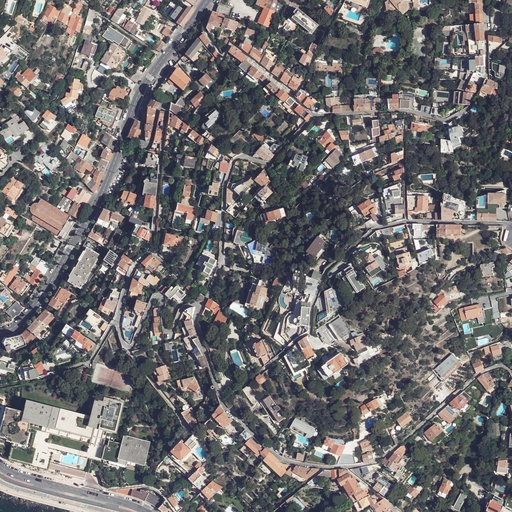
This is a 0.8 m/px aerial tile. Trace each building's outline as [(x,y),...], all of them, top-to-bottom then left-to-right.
[(258,0),(257,4),(265,8),(268,0),(258,0)] [(275,12),(279,1),(277,0),(268,0),(265,8),(275,12)] [(359,5),(368,8),(370,0),(369,0),(348,0),(348,1),(352,3),(359,5)] [(403,15),(409,10),(408,3),(405,0),(388,0),(386,2),(388,13),(400,12),(403,15)] [(78,33),(81,24),(83,18),(77,16),(81,7),(77,1),(76,4),(71,17),(68,26),(67,25),(67,26),(68,27),(66,32),(72,35),(74,30),(78,33)] [(475,3),(476,11),(476,15),(483,14),(483,11),(482,3),(475,3)] [(219,4),(216,12),(219,13),(226,15),(229,16),(231,8),(219,4)] [(49,5),(44,14),(54,20),(55,19),(53,18),(54,17),(57,18),(60,11),(52,7),(49,5)] [(111,20),(117,24),(121,18),(123,13),(126,9),(120,6),(118,9),(111,20)] [(324,9),(330,16),(331,16),(334,11),(327,6),(324,9)] [(61,12),(67,16),(70,11),(64,7),(61,12)] [(143,7),(136,22),(137,22),(141,24),(143,25),(143,26),(148,16),(151,11),(145,8),(144,7),(143,7)] [(188,7),(177,23),(180,25),(179,25),(182,27),(190,17),(195,10),(192,8),(192,9),(188,7)] [(259,22),(269,27),(275,12),(265,8),(259,22)] [(91,10),(89,9),(86,20),(90,21),(91,22),(92,22),(94,16),(95,12),(91,10)] [(296,9),(293,13),(295,14),(293,16),(291,18),(294,21),(309,33),(311,32),(312,33),(318,25),(296,9)] [(67,16),(61,12),(57,19),(65,24),(68,17),(67,16)] [(44,14),(43,13),(39,20),(42,22),(42,21),(50,26),(54,20),(44,14)] [(211,15),(208,23),(212,25),(221,28),(225,19),(217,17),(211,15)] [(238,22),(225,18),(225,19),(221,28),(224,28),(234,32),(238,22)] [(129,21),(124,29),(129,32),(131,33),(135,36),(138,38),(144,29),(143,29),(142,28),(142,27),(143,26),(143,25),(141,24),(137,22),(136,22),(135,21),(133,24),(129,21)] [(358,28),(346,24),(345,29),(357,33),(358,28)] [(92,27),(85,25),(82,33),(81,38),(76,53),(90,60),(92,56),(91,55),(93,49),(95,50),(97,46),(91,43),(93,37),(89,35),(92,27)] [(109,26),(102,36),(108,40),(109,40),(112,42),(113,41),(126,50),(132,42),(109,26)] [(440,32),(438,34),(442,36),(445,29),(450,29),(450,26),(443,26),(441,29),(440,32)] [(169,39),(173,34),(168,30),(164,35),(169,39)] [(468,39),(472,39),(472,34),(475,34),(475,31),(466,31),(468,39)] [(484,31),(475,31),(475,34),(476,39),(476,42),(485,42),(484,31)] [(40,40),(50,45),(54,38),(44,33),(40,40)] [(206,46),(209,43),(204,34),(199,37),(206,46)] [(190,59),(191,59),(195,54),(203,44),(197,38),(185,54),(186,56),(190,59)] [(217,47),(222,54),(222,55),(223,54),(230,40),(227,38),(223,46),(221,44),(217,47)] [(244,41),(243,44),(240,43),(239,47),(247,53),(251,46),(244,41)] [(313,43),(309,49),(310,49),(315,52),(318,46),(313,43)] [(121,51),(109,44),(108,47),(106,46),(100,57),(103,59),(101,61),(99,64),(106,69),(108,66),(111,67),(114,63),(116,59),(118,56),(121,51)] [(0,45),(0,62),(7,56),(7,55),(13,50),(5,45),(2,48),(0,45)] [(489,46),(488,45),(488,54),(496,55),(497,47),(489,46)] [(231,46),(228,52),(234,57),(242,63),(246,57),(231,46)] [(251,52),(260,59),(263,53),(258,51),(252,48),(251,52)] [(157,55),(149,50),(146,56),(153,60),(157,55)] [(251,52),(249,55),(254,59),(255,60),(259,62),(260,59),(251,52)] [(267,52),(265,56),(274,64),(277,58),(275,56),(273,58),(267,52)] [(300,62),(307,67),(312,59),(305,54),(300,62)] [(7,56),(0,62),(0,64),(0,65),(9,57),(7,56)] [(265,56),(261,64),(266,68),(267,69),(270,71),(273,64),(274,64),(265,56)] [(234,57),(231,60),(239,65),(242,63),(234,57)] [(242,67),(246,71),(251,66),(247,62),(246,57),(242,63),(239,65),(237,68),(239,70),(242,67)] [(483,67),(483,57),(476,57),(475,57),(475,60),(476,67),(478,67),(483,67)] [(501,61),(489,58),(489,75),(491,75),(492,80),(498,81),(498,78),(503,79),(505,66),(501,65),(501,61)] [(315,65),(314,71),(322,71),(323,67),(323,66),(323,65),(321,65),(321,63),(319,63),(318,64),(316,64),(315,65)] [(275,66),(271,72),(280,79),(281,79),(284,73),(286,69),(280,65),(278,68),(275,66)] [(253,67),(245,77),(246,78),(247,80),(245,82),(247,83),(248,84),(250,85),(251,83),(253,84),(257,89),(261,85),(264,83),(268,79),(253,67)] [(36,75),(28,68),(21,75),(29,83),(33,79),(36,75)] [(177,68),(169,78),(170,79),(174,83),(182,90),(183,90),(189,82),(190,80),(179,70),(177,68)] [(143,73),(137,69),(130,79),(136,83),(137,83),(142,75),(143,73)] [(286,85),(290,77),(292,78),(292,77),(293,76),(292,75),(293,73),(291,72),(291,73),(286,69),(284,73),(281,79),(280,79),(280,80),(284,83),(286,85)] [(19,73),(18,73),(15,76),(19,81),(25,87),(29,83),(21,75),(19,73)] [(212,80),(206,74),(198,81),(199,81),(200,82),(205,87),(212,80)] [(292,78),(291,80),(288,86),(295,92),(296,91),(298,86),(299,85),(301,80),(293,76),(292,77),(292,78)] [(267,94),(271,91),(274,94),(279,89),(268,79),(264,83),(266,86),(262,89),(267,94)] [(68,108),(74,104),(74,103),(74,99),(77,100),(78,96),(77,96),(77,94),(79,84),(79,80),(73,80),(73,84),(71,84),(68,86),(71,90),(71,91),(70,95),(66,94),(65,99),(62,101),(65,104),(62,106),(63,108),(68,108)] [(497,83),(490,81),(486,80),(485,80),(483,85),(493,88),(496,88),(497,89),(497,83)] [(180,93),(182,95),(192,84),(189,82),(183,90),(182,90),(180,93)] [(470,82),(466,90),(466,91),(475,93),(478,86),(470,82)] [(15,84),(9,90),(16,97),(22,90),(15,84)] [(497,98),(497,93),(492,91),(493,88),(483,85),(480,91),(478,96),(482,98),(486,99),(488,94),(491,95),(490,98),(493,99),(497,98)] [(117,88),(116,90),(115,90),(114,91),(113,91),(112,92),(110,98),(109,99),(116,102),(117,99),(123,101),(124,98),(126,93),(119,90),(120,89),(117,88)] [(22,90),(16,97),(19,100),(25,93),(22,90)] [(282,105),(289,97),(280,90),(275,95),(282,101),(280,103),(282,105)] [(307,99),(311,97),(300,90),(299,92),(301,93),(307,99)] [(205,101),(206,100),(200,92),(199,93),(195,97),(200,103),(200,102),(201,104),(205,101)] [(325,93),(327,108),(333,108),(341,107),(341,106),(341,92),(325,93)] [(453,103),(469,105),(475,94),(466,93),(454,92),(453,103)] [(301,93),(297,99),(303,104),(307,99),(301,93)] [(400,109),(409,109),(414,110),(414,108),(414,106),(416,95),(406,93),(406,96),(404,96),(404,94),(400,94),(399,100),(401,100),(400,109)] [(151,100),(160,103),(162,102),(163,98),(154,95),(151,100)] [(384,100),(384,104),(387,104),(387,105),(388,105),(389,110),(399,109),(399,95),(393,95),(393,100),(384,100)] [(354,106),(354,109),(351,109),(353,112),(364,111),(365,105),(364,106),(363,100),(362,100),(360,100),(360,96),(355,96),(355,101),(355,105),(354,106)] [(200,103),(195,97),(190,102),(196,109),(199,106),(197,104),(199,103),(201,105),(201,104),(200,102),(200,103)] [(295,109),(291,106),(294,102),(289,97),(282,105),(288,109),(286,111),(290,114),(294,110),(295,109)] [(180,99),(175,105),(182,107),(184,108),(186,102),(180,99)] [(303,104),(307,108),(313,104),(307,99),(303,104)] [(368,99),(365,99),(365,100),(365,105),(364,111),(372,111),(372,110),(374,109),(374,111),(379,110),(379,103),(379,102),(379,100),(379,99),(375,99),(374,100),(370,100),(368,99)] [(112,104),(102,100),(100,105),(110,109),(112,104)] [(148,106),(156,109),(157,106),(158,105),(159,104),(159,103),(160,103),(151,100),(148,106)] [(169,110),(177,115),(178,113),(180,110),(182,107),(175,105),(170,103),(169,110)] [(110,109),(100,105),(95,119),(104,122),(111,125),(112,123),(116,111),(110,109)] [(304,119),(305,118),(307,121),(310,117),(309,114),(298,105),(295,109),(294,110),(304,119)] [(146,124),(152,125),(156,109),(148,106),(146,124)] [(42,117),(45,119),(40,125),(45,129),(47,128),(50,131),(56,123),(53,121),(56,117),(54,115),(53,115),(47,110),(42,117)] [(32,115),(29,118),(33,123),(40,115),(35,111),(32,115)] [(103,124),(111,130),(118,112),(116,111),(112,123),(113,123),(112,127),(110,127),(111,125),(104,122),(103,124)] [(178,132),(179,129),(170,126),(172,114),(169,111),(167,126),(169,128),(178,132)] [(208,123),(204,127),(208,131),(222,119),(216,113),(207,121),(208,123)] [(170,126),(179,129),(180,128),(182,122),(172,114),(170,126)] [(300,118),(296,122),(298,126),(294,129),(297,132),(299,129),(303,125),(300,118)] [(480,130),(484,126),(480,121),(478,122),(476,118),(474,119),(476,124),(480,130)] [(4,139),(10,135),(13,133),(16,136),(22,131),(27,128),(23,122),(18,126),(14,119),(6,124),(8,127),(0,133),(4,139)] [(104,122),(95,119),(93,124),(99,127),(101,129),(103,124),(104,122)] [(140,131),(141,123),(135,120),(132,127),(140,131)] [(192,130),(184,123),(181,129),(180,132),(188,136),(192,130)] [(413,123),(411,131),(424,133),(426,127),(426,126),(413,123)] [(76,130),(68,124),(67,126),(62,134),(70,139),(76,130)] [(384,132),(390,131),(391,134),(392,134),(392,133),(392,132),(392,127),(392,125),(388,125),(388,124),(383,125),(383,127),(381,127),(383,133),(384,132)] [(101,129),(99,127),(93,141),(95,142),(97,144),(103,130),(101,129)] [(132,127),(127,137),(130,138),(139,142),(140,131),(132,127)] [(373,129),(372,129),(373,140),(369,141),(369,145),(379,142),(379,141),(379,137),(379,129),(379,127),(379,128),(373,129)] [(454,128),(449,131),(450,138),(451,142),(451,143),(452,146),(453,148),(460,145),(458,137),(455,128),(454,128)] [(395,133),(395,138),(403,135),(403,136),(404,136),(404,129),(397,130),(395,131),(395,133)] [(200,146),(203,138),(192,130),(188,136),(196,143),(196,142),(200,146)] [(24,134),(22,131),(16,136),(13,133),(10,135),(11,137),(15,141),(24,134)] [(342,140),(349,139),(348,131),(339,131),(341,136),(341,137),(342,140)] [(114,137),(106,132),(101,142),(106,145),(113,150),(117,140),(114,137)] [(322,144),(327,149),(332,143),(335,141),(328,132),(322,139),(319,142),(322,144)] [(297,139),(302,143),(307,138),(302,133),(297,139)] [(90,139),(83,134),(78,143),(86,148),(89,142),(90,139)] [(403,136),(403,135),(395,138),(392,139),(391,139),(390,140),(392,145),(403,142),(403,141),(403,136)] [(441,151),(453,152),(453,148),(452,146),(449,146),(449,144),(451,143),(451,142),(442,140),(441,151)] [(54,147),(48,141),(44,144),(50,150),(54,147)] [(64,142),(57,151),(65,160),(68,156),(69,155),(65,153),(64,151),(68,145),(64,142)] [(327,149),(322,144),(319,142),(318,143),(317,144),(320,147),(325,152),(328,149),(327,149)] [(52,172),(58,166),(56,163),(59,161),(53,153),(49,157),(46,154),(50,150),(44,144),(44,143),(39,148),(42,152),(37,156),(35,154),(33,160),(36,164),(39,162),(42,165),(44,163),(52,172)] [(111,153),(113,150),(106,145),(104,150),(111,153)] [(208,150),(216,157),(219,151),(211,145),(208,150)] [(263,145),(256,153),(259,156),(264,160),(271,153),(263,145)] [(101,157),(110,161),(113,154),(111,153),(104,150),(104,149),(101,157)] [(227,154),(232,158),(236,155),(229,149),(227,154)] [(329,164),(334,169),(345,159),(336,149),(326,160),(329,164)] [(359,155),(362,163),(375,158),(372,149),(359,155)] [(392,164),(404,159),(404,150),(391,155),(392,162),(392,164)] [(153,166),(156,166),(156,164),(157,164),(158,159),(157,158),(158,153),(156,152),(149,151),(148,154),(147,154),(147,159),(146,159),(145,163),(145,164),(148,168),(148,167),(153,168),(153,166)] [(305,166),(303,172),(299,170),(298,173),(302,175),(303,173),(304,174),(310,167),(312,162),(313,159),(314,157),(308,152),(306,156),(308,157),(306,161),(307,162),(307,163),(308,164),(307,164),(307,165),(306,166),(305,166)] [(74,155),(71,153),(69,156),(68,156),(65,160),(68,163),(72,158),(74,155)] [(264,161),(267,161),(268,161),(269,161),(274,156),(271,153),(264,160),(264,161)] [(307,162),(306,161),(308,157),(306,156),(303,155),(302,157),(296,155),(293,161),(295,162),(294,165),(298,167),(299,164),(301,165),(299,170),(303,172),(305,166),(306,166),(307,165),(307,164),(308,164),(307,163),(307,162)] [(355,166),(362,163),(359,155),(352,158),(355,166)] [(183,166),(194,168),(196,161),(196,160),(186,158),(185,158),(185,159),(183,166)] [(230,164),(204,158),(202,166),(206,167),(206,170),(209,170),(206,178),(213,179),(213,183),(219,184),(220,174),(226,176),(230,164)] [(88,164),(82,160),(79,164),(76,169),(82,173),(84,170),(88,164)] [(267,171),(271,178),(280,169),(274,163),(270,167),(267,170),(267,171)] [(398,180),(404,178),(404,169),(401,170),(395,172),(398,180)] [(103,174),(96,170),(93,175),(95,176),(93,179),(98,184),(103,174)] [(264,170),(261,173),(258,175),(257,178),(254,180),(261,186),(263,188),(265,186),(270,181),(264,170)] [(155,171),(155,174),(151,174),(150,181),(148,181),(145,183),(143,195),(146,195),(155,196),(157,180),(157,179),(157,178),(158,172),(155,171)] [(89,176),(84,182),(93,192),(94,193),(98,184),(93,179),(89,176)] [(23,184),(11,177),(8,182),(9,183),(8,185),(6,184),(2,192),(9,197),(11,198),(18,188),(20,189),(23,184)] [(240,196),(254,180),(252,178),(251,177),(248,181),(244,183),(239,185),(237,186),(233,190),(237,193),(240,196)] [(189,196),(192,180),(186,179),(183,195),(186,195),(185,202),(190,204),(191,197),(189,196)] [(217,196),(219,184),(213,183),(210,182),(208,194),(217,196)] [(226,203),(233,203),(236,200),(236,197),(236,194),(233,194),(233,190),(234,184),(229,182),(227,187),(226,203)] [(272,193),(265,186),(263,188),(259,193),(258,194),(259,195),(258,196),(264,201),(272,193)] [(20,189),(18,188),(11,198),(13,199),(14,199),(20,189)] [(67,196),(72,200),(76,194),(77,191),(72,188),(69,194),(67,196)] [(91,196),(82,189),(79,196),(87,201),(91,196)] [(506,189),(477,198),(477,221),(488,222),(488,221),(507,221),(506,209),(506,189)] [(395,209),(395,207),(402,206),(402,198),(401,198),(401,190),(392,191),(393,200),(385,201),(387,211),(395,209)] [(130,202),(133,203),(136,195),(129,192),(123,191),(120,198),(122,199),(125,200),(130,202)] [(258,194),(255,197),(261,204),(262,204),(263,204),(264,205),(263,206),(266,204),(264,201),(258,196),(259,195),(258,194)] [(154,208),(155,196),(146,195),(143,206),(147,207),(154,208)] [(64,196),(58,205),(65,211),(70,203),(72,201),(64,196)] [(87,201),(79,196),(75,202),(84,207),(87,201)] [(428,199),(428,196),(427,196),(418,196),(417,208),(417,211),(427,211),(427,206),(428,199)] [(61,232),(62,231),(62,232),(63,231),(62,230),(67,222),(68,223),(69,222),(68,221),(68,220),(70,217),(71,217),(70,216),(71,216),(70,215),(69,216),(41,198),(38,203),(36,203),(34,204),(32,206),(31,208),(31,210),(32,212),(34,214),(32,216),(33,220),(52,232),(58,235),(57,236),(58,236),(59,236),(60,235),(59,235),(61,232)] [(378,220),(374,214),(376,213),(376,212),(376,211),(375,209),(372,205),(369,200),(365,203),(368,208),(361,212),(364,217),(369,214),(371,213),(372,214),(370,216),(374,223),(378,220)] [(444,200),(443,204),(441,203),(441,208),(443,209),(453,212),(457,213),(458,210),(460,205),(449,201),(449,202),(444,200)] [(84,207),(75,202),(73,205),(69,211),(69,213),(77,218),(84,207)] [(177,203),(176,210),(184,212),(184,213),(187,214),(186,220),(192,222),(193,214),(195,215),(197,207),(192,206),(192,205),(190,204),(190,206),(177,203)] [(358,207),(361,212),(368,208),(365,203),(358,207)] [(395,209),(396,216),(397,216),(405,215),(405,205),(402,206),(395,207),(395,209)] [(18,214),(7,207),(5,209),(4,211),(15,218),(18,214)] [(205,218),(216,221),(217,216),(218,213),(221,214),(221,211),(207,208),(207,210),(205,218)] [(441,220),(451,220),(453,212),(443,209),(441,208),(441,213),(441,220)] [(103,221),(109,223),(109,221),(110,217),(112,212),(103,209),(98,219),(103,221)] [(269,222),(285,217),(282,209),(266,214),(269,222)] [(112,212),(110,217),(117,220),(116,223),(119,225),(123,217),(112,212)] [(11,225),(5,221),(6,220),(5,219),(2,217),(1,217),(0,217),(0,232),(4,235),(11,225)] [(131,217),(129,222),(135,224),(136,225),(140,226),(141,226),(143,222),(136,219),(132,218),(131,217)] [(422,224),(413,224),(413,229),(414,229),(414,235),(414,236),(415,236),(416,236),(422,237),(422,230),(422,224)] [(462,224),(437,224),(436,237),(440,237),(440,236),(446,235),(446,234),(461,233),(462,224)] [(14,227),(11,225),(4,235),(7,237),(10,233),(9,233),(14,227)] [(144,239),(148,241),(148,240),(149,234),(147,233),(147,231),(140,227),(140,226),(136,225),(135,227),(132,233),(136,235),(135,235),(141,238),(141,237),(144,239)] [(250,244),(249,243),(250,241),(251,241),(251,238),(252,236),(250,235),(251,234),(244,228),(240,227),(235,243),(237,244),(245,247),(249,245),(250,244)] [(381,230),(376,231),(379,239),(384,237),(384,236),(381,230)] [(91,231),(88,236),(90,237),(97,242),(99,243),(102,239),(94,234),(91,231)] [(225,240),(233,242),(235,235),(231,233),(231,231),(227,231),(225,231),(225,233),(225,240)] [(164,244),(176,247),(178,239),(179,236),(166,233),(164,244)] [(312,254),(307,260),(313,264),(315,261),(316,261),(325,250),(326,251),(327,249),(323,246),(328,239),(322,234),(309,251),(312,254)] [(83,244),(90,247),(92,245),(93,242),(89,240),(87,238),(83,244)] [(258,240),(257,240),(250,244),(249,245),(250,248),(257,247),(258,240)] [(252,254),(273,258),(274,253),(258,240),(257,247),(250,248),(252,254)] [(511,250),(507,247),(501,250),(503,256),(511,253),(511,250)] [(68,281),(80,288),(99,255),(87,248),(68,281)] [(12,252),(9,250),(0,262),(0,264),(2,266),(12,252)] [(118,256),(110,250),(105,257),(103,260),(111,265),(112,266),(116,260),(118,256)] [(431,250),(418,255),(420,263),(428,260),(427,258),(433,255),(431,250)] [(366,265),(367,267),(366,268),(370,273),(373,270),(374,271),(376,271),(376,270),(376,268),(380,266),(377,262),(379,260),(378,259),(379,259),(378,256),(375,251),(371,254),(370,254),(369,254),(369,255),(368,255),(367,255),(367,256),(366,257),(365,257),(365,258),(367,261),(366,263),(366,265)] [(409,253),(398,257),(401,269),(413,266),(409,253)] [(150,255),(141,263),(146,267),(147,266),(145,268),(147,268),(147,269),(151,272),(156,267),(161,263),(150,255)] [(121,258),(118,256),(116,260),(119,262),(117,265),(126,271),(129,263),(125,261),(121,258)] [(201,256),(196,264),(201,267),(203,267),(207,260),(207,259),(205,258),(201,256)] [(31,263),(27,267),(34,273),(31,277),(27,274),(25,274),(23,277),(28,281),(31,283),(32,284),(36,287),(45,274),(50,265),(42,260),(37,257),(35,257),(35,258),(31,263)] [(210,275),(217,261),(209,257),(207,259),(207,260),(203,267),(203,268),(202,270),(203,271),(209,274),(210,275)] [(111,265),(103,260),(100,265),(108,269),(111,265)] [(495,266),(494,261),(481,265),(482,272),(483,276),(494,274),(492,267),(495,266)] [(126,271),(117,265),(115,268),(125,275),(126,271)] [(9,282),(9,283),(18,270),(12,266),(7,274),(8,275),(6,279),(9,281),(9,282)] [(342,276),(346,273),(347,276),(346,276),(343,279),(348,288),(352,285),(355,290),(355,289),(358,293),(365,288),(363,284),(362,285),(357,277),(358,276),(354,268),(353,269),(352,266),(337,275),(332,287),(337,289),(342,276)] [(132,278),(137,282),(138,281),(143,273),(137,269),(132,278)] [(320,281),(322,275),(323,274),(323,273),(315,271),(314,272),(312,278),(320,281)] [(4,272),(0,278),(0,279),(3,283),(6,279),(8,275),(7,274),(4,272)] [(154,286),(159,279),(155,275),(154,277),(152,276),(151,275),(149,274),(148,276),(143,273),(138,281),(144,285),(147,281),(154,286)] [(28,286),(17,277),(10,286),(22,296),(24,292),(26,289),(28,286)] [(140,294),(142,286),(137,282),(132,278),(129,290),(140,294)] [(283,282),(275,279),(272,285),(273,285),(279,288),(283,282)] [(262,281),(260,286),(267,289),(268,289),(269,289),(270,284),(262,281)] [(191,292),(195,288),(192,285),(190,284),(187,287),(191,292)] [(257,285),(253,284),(251,290),(250,290),(250,291),(256,292),(258,286),(258,284),(257,284),(257,285)] [(165,294),(169,290),(166,286),(162,292),(161,292),(165,294)] [(165,294),(171,299),(175,295),(176,294),(180,289),(177,286),(174,289),(172,291),(169,290),(165,294)] [(267,289),(260,286),(258,286),(256,292),(256,294),(265,297),(267,289)] [(446,288),(442,290),(444,294),(445,297),(449,296),(451,300),(459,296),(455,286),(447,289),(446,288)] [(59,287),(53,296),(61,301),(63,303),(67,300),(70,294),(59,287)] [(339,309),(332,288),(327,291),(327,295),(327,300),(325,300),(327,312),(328,316),(339,309)] [(180,289),(176,294),(182,299),(186,295),(180,289)] [(445,297),(444,294),(442,290),(437,295),(440,297),(434,302),(436,304),(431,308),(436,314),(441,310),(440,308),(447,302),(445,297)] [(1,293),(7,299),(7,298),(9,297),(3,291),(1,293)] [(261,311),(261,308),(251,305),(254,294),(256,294),(256,292),(250,291),(245,306),(261,311)] [(108,299),(113,301),(114,298),(118,299),(119,296),(111,293),(108,299)] [(197,301),(198,301),(200,302),(202,302),(204,300),(205,296),(201,293),(197,301)] [(251,305),(261,308),(264,301),(265,297),(256,294),(254,294),(251,305)] [(53,296),(48,303),(54,307),(57,309),(61,301),(53,296)] [(7,300),(4,302),(9,307),(11,305),(12,303),(7,298),(7,299),(7,300)] [(108,299),(106,298),(105,302),(103,305),(111,309),(113,310),(116,303),(113,301),(108,299)] [(211,300),(209,299),(206,306),(214,311),(214,312),(217,306),(218,305),(213,301),(211,300)] [(141,316),(143,311),(146,303),(136,300),(134,308),(134,309),(134,310),(134,311),(134,312),(135,313),(136,313),(136,314),(137,314),(141,316)] [(6,312),(13,318),(23,309),(16,302),(12,306),(6,312)] [(447,302),(440,308),(441,310),(448,303),(447,302)] [(54,307),(48,303),(46,308),(52,311),(54,307)] [(302,303),(302,307),(301,318),(301,317),(300,317),(299,317),(298,317),(298,318),(297,318),(296,318),(295,319),(294,320),(294,321),(294,322),(294,323),(295,324),(296,325),(297,325),(297,326),(298,327),(299,327),(300,327),(300,326),(309,326),(310,308),(311,304),(302,303)] [(461,321),(467,320),(468,323),(470,323),(471,329),(472,329),(484,326),(483,323),(485,323),(484,321),(480,321),(480,317),(480,316),(483,316),(481,304),(476,305),(464,308),(459,309),(461,321)] [(101,310),(101,311),(109,314),(111,309),(103,305),(101,310)] [(222,308),(219,305),(218,305),(217,306),(214,312),(218,315),(220,311),(221,311),(222,308)] [(183,313),(187,317),(185,322),(192,320),(192,316),(195,307),(192,307),(191,308),(185,310),(183,313)] [(486,326),(484,326),(472,329),(474,338),(491,334),(494,339),(503,332),(497,325),(496,322),(492,323),(492,317),(493,317),(493,307),(484,309),(486,318),(484,318),(486,326)] [(36,319),(45,326),(47,325),(50,321),(55,316),(45,309),(36,319)] [(96,325),(99,321),(97,320),(99,318),(100,316),(89,309),(87,314),(89,315),(86,320),(94,325),(95,324),(96,325)] [(220,311),(218,315),(218,316),(214,324),(219,327),(222,321),(225,323),(229,316),(221,311),(220,311)] [(328,317),(328,316),(327,312),(318,316),(317,324),(328,317)] [(501,314),(501,319),(501,323),(509,322),(509,318),(511,318),(511,313),(506,313),(501,314)] [(140,328),(141,316),(133,316),(132,327),(140,328)] [(27,328),(36,336),(41,331),(45,326),(36,319),(27,328)] [(190,336),(197,334),(192,320),(185,322),(187,327),(183,328),(186,337),(188,337),(190,336)] [(66,324),(61,331),(63,332),(69,337),(70,338),(71,336),(75,330),(66,324)] [(245,329),(254,335),(257,331),(248,324),(245,329)] [(26,346),(26,347),(36,336),(27,328),(21,335),(26,346)] [(75,330),(71,336),(75,339),(83,344),(82,349),(87,352),(90,350),(94,344),(75,330)] [(95,342),(98,337),(91,331),(87,336),(95,342)] [(365,334),(350,341),(351,346),(354,345),(357,351),(367,346),(364,340),(367,338),(365,334)] [(16,350),(26,346),(21,335),(5,338),(3,342),(7,350),(12,348),(14,349),(16,350)] [(198,337),(193,340),(193,341),(200,350),(195,354),(199,360),(200,359),(205,356),(198,337)] [(299,341),(298,342),(306,356),(314,353),(305,337),(299,341)] [(212,339),(208,341),(213,358),(218,356),(212,339)] [(263,340),(252,345),(255,350),(256,353),(258,358),(261,357),(265,366),(274,359),(266,342),(264,343),(263,340)] [(499,345),(491,347),(493,353),(495,361),(503,358),(499,345)] [(484,370),(480,358),(482,357),(483,360),(490,357),(489,355),(493,353),(491,347),(491,346),(484,349),(485,354),(477,357),(475,362),(476,363),(473,365),(477,373),(484,370)] [(506,359),(502,364),(504,364),(505,364),(509,366),(511,364),(511,352),(511,351),(504,353),(506,359)] [(343,356),(341,353),(340,352),(339,352),(338,352),(333,355),(333,356),(331,357),(330,357),(329,358),(328,358),(327,358),(326,360),(325,360),(325,361),(324,362),(324,363),(324,364),(323,365),(324,366),(322,367),(330,377),(337,372),(341,369),(348,364),(345,360),(346,359),(343,356)] [(203,368),(208,366),(205,356),(200,359),(201,363),(203,368)] [(0,368),(13,372),(15,365),(11,364),(1,361),(0,361),(0,368)] [(40,362),(34,364),(39,376),(46,374),(40,362)] [(159,368),(153,370),(154,371),(156,376),(156,377),(158,377),(159,380),(160,381),(162,381),(173,377),(171,372),(169,372),(166,373),(163,366),(159,368)] [(322,367),(318,370),(326,380),(327,380),(330,377),(322,367)] [(38,376),(35,368),(31,370),(29,371),(29,376),(30,379),(38,376)] [(483,375),(478,379),(487,390),(488,391),(489,391),(493,387),(495,386),(492,381),(493,380),(491,377),(489,372),(483,375)] [(196,392),(199,388),(194,377),(182,380),(184,388),(189,387),(196,392)] [(478,379),(475,381),(484,392),(487,390),(478,379)] [(166,393),(171,399),(176,394),(172,389),(166,393)] [(464,392),(458,396),(469,402),(470,399),(471,397),(464,392)] [(268,394),(262,398),(266,404),(268,407),(277,419),(284,414),(279,407),(278,406),(277,406),(275,402),(273,402),(268,394)] [(458,396),(450,403),(454,407),(455,407),(457,409),(461,409),(462,407),(464,407),(469,402),(458,396)] [(94,428),(115,433),(124,402),(104,397),(103,401),(94,399),(90,416),(87,426),(94,428)] [(231,399),(225,403),(230,408),(235,404),(231,399)] [(367,404),(361,407),(364,415),(380,406),(380,405),(376,400),(376,399),(367,404)] [(81,431),(85,415),(26,400),(23,411),(21,421),(29,423),(91,439),(92,435),(81,431)] [(221,405),(213,416),(216,420),(224,428),(233,420),(225,411),(221,405)] [(448,405),(444,409),(450,414),(455,418),(458,414),(453,410),(448,405)] [(29,425),(29,423),(21,421),(23,411),(5,407),(0,428),(0,436),(7,439),(6,441),(12,443),(26,446),(30,432),(27,432),(29,428),(29,425)] [(184,417),(192,429),(199,424),(196,418),(195,416),(193,413),(194,412),(194,410),(192,407),(181,413),(184,417)] [(444,409),(440,412),(438,414),(437,414),(449,427),(458,419),(456,418),(455,418),(450,414),(444,409)] [(408,412),(398,420),(402,427),(412,419),(408,412)] [(81,431),(92,435),(94,428),(87,426),(90,416),(85,415),(81,431)] [(291,428),(292,429),(294,425),(308,433),(306,437),(307,437),(309,437),(311,437),(312,436),(313,436),(313,435),(314,434),(314,432),(314,431),(314,429),(313,428),(304,423),(305,420),(302,418),(301,421),(296,418),(291,428)] [(212,425),(208,421),(205,425),(206,426),(202,430),(205,433),(207,431),(210,434),(211,432),(217,438),(220,435),(217,432),(216,432),(214,430),(211,426),(212,425)] [(426,433),(423,435),(427,440),(427,441),(428,442),(429,442),(431,445),(444,434),(437,424),(426,433)] [(292,429),(306,437),(308,433),(294,425),(292,429)] [(105,445),(90,441),(89,443),(41,431),(29,428),(27,432),(30,432),(26,446),(12,443),(11,448),(8,460),(48,470),(49,466),(50,462),(55,445),(93,456),(90,469),(94,470),(98,471),(101,459),(105,445)] [(107,446),(109,441),(121,443),(123,435),(115,433),(94,428),(92,435),(91,439),(90,441),(105,445),(107,446)] [(241,434),(248,441),(251,438),(253,436),(246,429),(241,434)] [(150,442),(123,435),(121,443),(121,446),(118,458),(127,461),(144,465),(150,442)] [(191,438),(186,443),(190,447),(194,441),(191,438)] [(264,450),(251,438),(248,441),(245,444),(258,456),(261,454),(264,450)] [(327,438),(322,448),(331,451),(328,458),(338,463),(346,446),(327,438)] [(368,438),(360,444),(361,453),(371,449),(372,449),(368,438)] [(180,459),(182,461),(193,450),(190,447),(186,443),(182,440),(182,441),(178,445),(172,452),(175,454),(180,459)] [(109,441),(107,446),(105,445),(101,459),(126,465),(127,461),(118,458),(121,446),(121,443),(109,441)] [(198,444),(194,441),(190,447),(193,450),(198,444)] [(356,443),(349,441),(347,448),(354,450),(356,443)] [(387,441),(380,444),(380,445),(381,446),(382,445),(383,447),(382,447),(383,449),(385,453),(392,448),(389,442),(388,442),(387,441)] [(403,453),(403,454),(407,449),(402,445),(394,453),(395,453),(389,460),(401,466),(407,459),(404,457),(401,456),(403,453)] [(261,454),(266,458),(271,452),(266,448),(264,450),(261,454)] [(292,452),(285,448),(283,456),(290,459),(292,452)] [(364,462),(370,461),(374,459),(378,457),(379,456),(377,452),(375,453),(373,453),(372,452),(371,452),(371,449),(361,453),(362,460),(362,463),(364,462)] [(264,461),(282,477),(286,473),(287,471),(286,470),(290,465),(283,464),(271,452),(266,458),(264,461)] [(297,460),(304,461),(305,454),(298,453),(297,460)] [(385,458),(381,459),(384,461),(383,462),(386,464),(385,465),(394,470),(397,472),(396,474),(401,476),(404,471),(403,471),(404,468),(401,466),(389,460),(385,458)] [(296,466),(292,465),(287,471),(286,473),(290,476),(296,466)] [(303,483),(319,469),(317,469),(311,469),(300,466),(296,466),(290,476),(303,483)] [(338,469),(325,470),(324,470),(318,475),(319,478),(322,476),(332,477),(332,478),(338,478),(338,469)] [(339,469),(340,479),(339,479),(342,485),(344,484),(355,504),(359,501),(368,496),(365,490),(369,488),(362,482),(358,483),(354,477),(354,478),(349,473),(350,473),(345,469),(339,469)] [(190,479),(194,483),(200,478),(203,475),(201,473),(198,470),(192,476),(191,478),(190,479)] [(318,475),(308,483),(310,485),(320,480),(319,478),(318,475)] [(378,482),(373,487),(384,496),(387,492),(388,493),(392,488),(381,480),(382,478),(379,476),(376,481),(378,482)] [(445,478),(442,477),(438,484),(437,483),(435,487),(440,489),(445,478)] [(203,481),(200,478),(194,483),(197,487),(203,481)] [(445,478),(440,489),(448,494),(451,486),(450,485),(452,481),(445,478)] [(188,480),(196,488),(197,487),(194,483),(190,479),(188,480)] [(197,487),(202,491),(203,491),(209,485),(207,483),(206,484),(203,481),(197,487)] [(210,499),(222,487),(216,484),(213,481),(210,484),(209,485),(203,491),(204,493),(208,497),(210,499)] [(410,486),(407,490),(409,492),(415,497),(418,492),(424,485),(420,482),(415,488),(414,487),(413,488),(410,486)] [(110,491),(131,496),(133,490),(134,488),(111,490),(110,491)] [(145,501),(149,493),(141,489),(140,492),(133,490),(131,496),(145,501)] [(448,494),(440,489),(438,494),(445,498),(448,494)] [(152,505),(158,509),(161,504),(165,502),(165,501),(167,500),(149,492),(149,493),(145,501),(152,505)] [(175,507),(180,503),(172,495),(169,499),(175,507)] [(495,502),(491,500),(487,511),(489,511),(501,511),(504,507),(506,506),(511,508),(511,498),(505,495),(503,498),(498,496),(495,502)] [(368,496),(359,501),(363,508),(370,504),(371,507),(372,506),(375,504),(378,502),(376,499),(373,499),(372,500),(369,496),(368,496)] [(375,504),(372,506),(376,511),(377,511),(378,511),(380,511),(391,505),(383,499),(378,502),(375,504)] [(355,504),(359,511),(363,508),(359,501),(355,504)]
